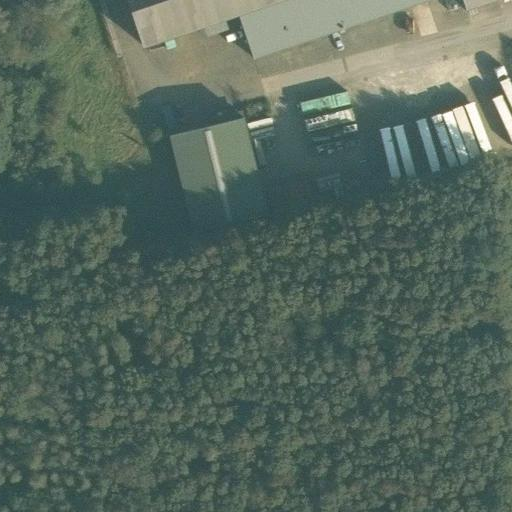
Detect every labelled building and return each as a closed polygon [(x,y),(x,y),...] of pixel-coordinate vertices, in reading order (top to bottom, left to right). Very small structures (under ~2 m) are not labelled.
[(288,0),(126,0),(141,47),(238,16),(288,0)] [(248,54),(421,0),(288,0),(238,16),(248,54)] [(461,0),(464,9),(492,0),(461,0)] [(243,118),(168,136),(192,233),(266,215),(243,118)] [(307,181),(267,191),(272,211),(312,201),(307,181)]
